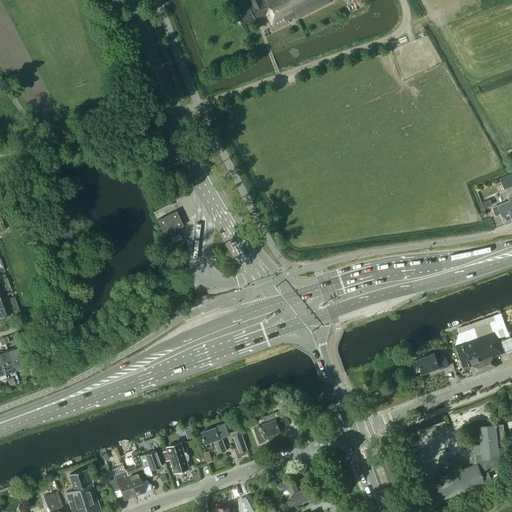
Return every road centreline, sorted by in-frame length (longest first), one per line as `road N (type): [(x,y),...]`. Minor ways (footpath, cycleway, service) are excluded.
road 1 (primary): [(35,411),(89,401),(296,327)]
road 2 (primary): [(274,301),(203,327),(35,411)]
road 3 (secondary): [(229,212),(175,114),(132,0)]
road 4 (primary): [(511,244),(371,270),(294,294)]
road 5 (primary): [(315,320),(511,261)]
road 6 (residential): [(350,433),(511,371)]
